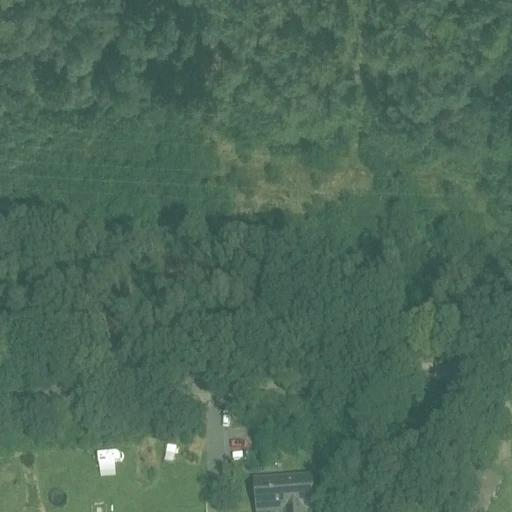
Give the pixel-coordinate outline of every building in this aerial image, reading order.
[(183,447),(182,461),(210,462),(210,447),(183,447)] [(374,491),(364,511),(397,511),(420,458),(393,447),(374,491)] [(129,459),(145,471),(151,462),(135,450),(129,459)] [(484,511),(501,483),(458,460),(429,511),(484,511)] [(314,510),(311,478),(255,482),(257,511),(304,511),(314,510)]
